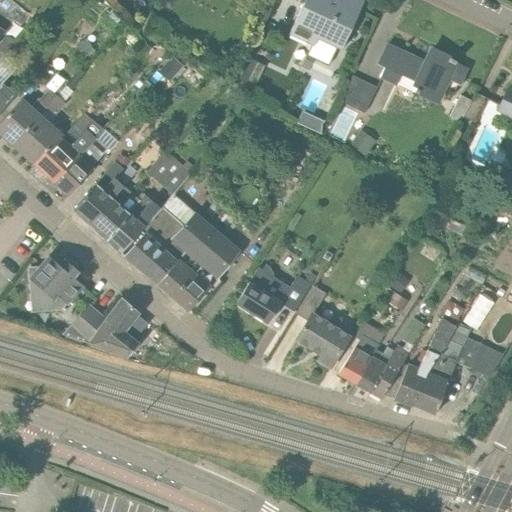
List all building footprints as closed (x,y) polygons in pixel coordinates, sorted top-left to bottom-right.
[(20,25),(29,14),(11,0),(0,0),(0,38),(13,20),(20,25)] [(340,50),(364,0),(305,0),(289,36),(314,47),(317,40),(340,50)] [(6,35),(0,43),(0,60),(3,57),(15,41),(6,35)] [(79,60),(91,54),(84,40),(72,47),(79,60)] [(429,64),(388,46),(379,65),(383,68),(379,78),(396,87),(398,84),(418,93),(417,95),(438,105),(446,88),(454,92),(458,85),(466,69),(455,64),(457,60),(435,49),(429,64)] [(167,85),(181,69),(172,61),(158,77),(167,85)] [(248,90),(254,77),(241,71),(235,84),(248,90)] [(344,99),(367,109),(379,85),(356,74),(344,99)] [(0,112),(17,92),(5,81),(0,86),(0,112)] [(48,107),(57,96),(48,89),(32,107),(21,98),(0,123),(0,132),(13,145),(41,115),(48,107)] [(511,91),(508,90),(498,112),(511,118),(511,91)] [(475,124),(488,99),(476,92),(469,105),(463,117),(475,124)] [(57,96),(48,107),(56,114),(66,104),(57,96)] [(458,127),(463,117),(469,105),(458,99),(447,121),(458,127)] [(107,121),(97,112),(91,119),(87,116),(76,128),(72,124),(63,134),(60,138),(35,166),(52,182),(75,158),(80,148),(107,121)] [(315,130),(318,121),(302,113),(297,121),(315,130)] [(63,134),(49,122),(41,115),(13,145),(35,166),(60,138),(63,134)] [(68,197),(90,174),(87,172),(106,152),(92,139),(105,126),(108,122),(107,121),(80,148),(75,158),(52,182),(68,197)] [(364,159),(374,144),(360,133),(349,148),(364,159)] [(161,146),(156,152),(157,153),(158,160),(166,151),(161,146)] [(126,184),(136,172),(129,167),(119,179),(126,184)] [(89,226),(121,188),(112,180),(114,178),(113,177),(103,190),(97,184),(72,211),(89,226)] [(107,241),(140,200),(114,178),(112,180),(121,188),(89,226),(107,241)] [(121,253),(161,208),(151,200),(145,195),(140,200),(107,241),(121,253)] [(296,214),(286,229),(291,233),(302,217),(296,214)] [(214,283),(218,278),(237,253),(192,217),(168,246),(214,283)] [(157,285),(174,265),(141,237),(124,256),(157,285)] [(55,262),(48,256),(37,270),(31,271),(31,278),(33,302),(48,301),(49,308),(49,311),(61,311),(66,305),(67,305),(83,286),(73,278),(78,272),(74,268),(67,262),(63,262),(59,266),(55,262)] [(172,298),(190,278),(175,265),(174,265),(157,285),(172,298)] [(293,290),(258,267),(236,303),(268,323),(280,304),(294,312),(311,285),(300,278),(293,290)] [(188,313),(191,309),(206,292),(190,278),(172,298),(188,313)] [(325,289),(316,283),(314,286),(313,286),(295,314),(307,321),(296,340),(320,355),(317,361),(330,369),(350,335),(314,313),(326,293),(323,292),(325,289)] [(402,311),(408,301),(394,292),(388,302),(402,311)] [(467,322),(480,329),(494,300),(482,294),(467,322)] [(109,317),(106,321),(89,344),(125,357),(136,344),(133,341),(147,324),(136,315),(138,313),(122,299),(109,317)] [(62,335),(89,344),(106,321),(96,313),(88,305),(87,307),(75,319),(65,331),(62,335)] [(413,318),(400,339),(412,346),(424,325),(413,318)] [(412,407),(456,332),(440,324),(434,333),(418,367),(408,363),(398,388),(391,385),(385,396),(412,407)] [(480,344),(456,332),(412,407),(435,416),(456,363),(468,368),(468,369),(490,378),(504,355),(480,344)] [(338,375),(356,385),(376,351),(378,353),(379,352),(375,350),(379,345),(378,344),(375,342),(362,335),(338,375)] [(390,385),(408,353),(396,345),(390,358),(384,355),(383,356),(388,359),(383,373),(371,393),(381,399),(383,395),(385,396),(391,385),(390,385)] [(378,353),(376,351),(356,385),(370,392),(371,393),(383,373),(388,359),(383,356),(384,355),(379,352),(378,353)]
